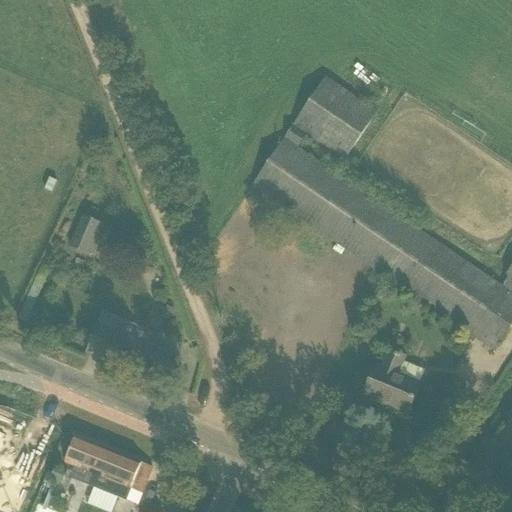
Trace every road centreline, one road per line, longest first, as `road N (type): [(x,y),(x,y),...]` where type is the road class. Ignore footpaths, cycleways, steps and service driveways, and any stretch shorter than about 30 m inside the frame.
road 1 (track): [(239,449),(179,262),(75,0)]
road 2 (tertiary): [(239,449),(0,349)]
road 3 (tertiary): [(390,511),(239,449)]
